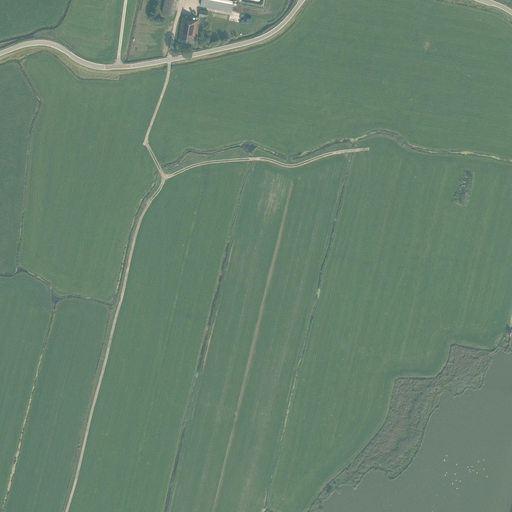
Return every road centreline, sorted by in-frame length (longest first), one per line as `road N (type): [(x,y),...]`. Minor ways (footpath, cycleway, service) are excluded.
road 1 (track): [(67,511),(134,234),(163,183),(146,140),(170,59)]
road 2 (track): [(163,178),(195,164),(263,159),(292,166),(368,149)]
road 3 (tertiary): [(117,66),(256,39),(302,0)]
road 4 (tertiary): [(0,53),(48,42),(82,61),(117,66)]
